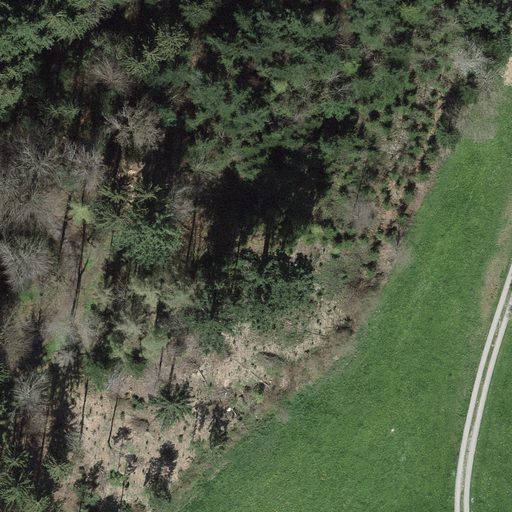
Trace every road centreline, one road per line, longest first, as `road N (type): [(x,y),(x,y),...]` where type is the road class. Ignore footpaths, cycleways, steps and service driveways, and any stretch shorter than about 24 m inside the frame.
road 1 (track): [(0,511),(21,372),(76,277),(76,254),(60,228),(34,214),(0,212)]
road 2 (track): [(463,511),(471,427),(511,286)]
